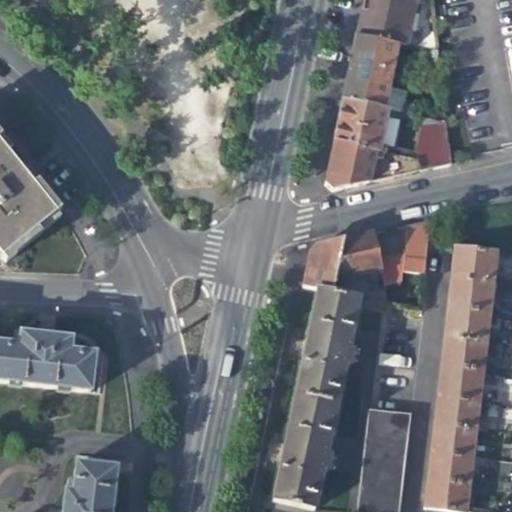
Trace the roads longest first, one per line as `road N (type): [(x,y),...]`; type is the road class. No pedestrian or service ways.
road 1 (residential): [(253,231),(511,179)]
road 2 (primary): [(298,0),(253,231)]
road 3 (tertiary): [(0,58),(82,144),(129,218)]
road 4 (primary): [(246,262),(209,459)]
road 5 (tertiary): [(148,296),(170,357),(183,434),(209,459)]
road 6 (residential): [(0,290),(148,296)]
road 7 (tertiary): [(246,262),(156,236),(129,218)]
